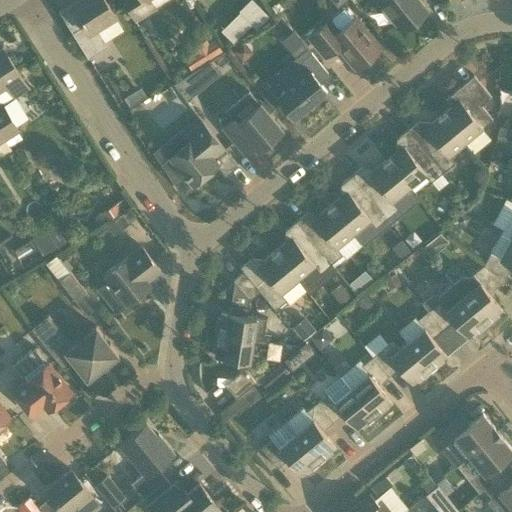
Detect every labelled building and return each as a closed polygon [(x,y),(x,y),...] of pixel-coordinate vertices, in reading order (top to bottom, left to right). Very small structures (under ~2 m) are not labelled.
[(88,58),(108,45),(96,27),(115,15),(105,0),(77,0),(70,5),(83,25),(72,32),(88,58)] [(122,0),(134,19),(154,7),(150,0),(122,0)] [(231,43),(263,12),(251,0),(244,0),(216,27),(231,43)] [(376,0),(401,30),(427,9),(419,0),(376,0)] [(380,48),(355,17),(349,9),(344,8),(329,19),(309,36),(325,56),(338,46),(356,68),(380,48)] [(222,51),(215,39),(208,43),(206,39),(192,48),(194,51),(184,58),(192,70),(222,51)] [(242,41),(232,50),(240,60),(250,51),(242,41)] [(0,132),(4,139),(18,130),(15,125),(26,117),(13,96),(28,88),(2,47),(0,48),(0,132)] [(294,119),(327,91),(318,80),(328,72),(311,52),(300,61),(305,67),(285,84),(287,87),(276,97),(294,119)] [(191,71),(172,83),(185,100),(202,86),(191,71)] [(441,114),(465,142),(482,129),(483,128),(482,127),(492,118),(481,105),(491,96),(474,75),(448,96),(447,101),(451,106),(441,114)] [(169,84),(159,91),(165,101),(176,94),(169,84)] [(259,103),(249,91),(226,109),(233,118),(223,127),(245,154),(255,146),(257,149),(281,129),(260,103),(259,103)] [(173,116),(163,106),(152,116),(162,126),(173,116)] [(465,142),(441,114),(425,127),(419,120),(407,129),(442,172),(454,162),(448,156),(465,142)] [(193,184),(217,164),(218,164),(212,157),(224,147),(203,121),(187,135),(190,139),(161,163),(176,185),(186,176),(193,184)] [(431,181),(442,172),(407,129),(396,138),(402,146),(386,159),(409,188),(426,175),(431,181)] [(4,139),(0,141),(0,154),(10,148),(8,146),(4,139)] [(409,188),(386,159),(369,173),(363,166),(352,175),(387,217),(398,208),(393,202),(409,188)] [(69,186),(52,196),(76,234),(107,214),(99,202),(96,197),(108,189),(91,162),(64,178),(69,186)] [(354,235),(371,221),(375,226),(387,217),(352,175),(341,184),(347,191),(330,205),(354,235)] [(459,196),(450,203),(457,212),(466,205),(459,196)] [(354,235),(330,205),(313,219),(307,211),(296,220),(331,263),(342,254),(338,248),(354,235)] [(314,266),(320,272),(331,263),(296,220),(285,230),(291,237),(274,251),(298,279),(314,266)] [(51,222),(31,236),(43,254),(63,240),(51,222)] [(511,239),(510,238),(499,257),(490,252),(483,264),(503,281),(511,265),(511,239)] [(160,270),(141,246),(128,256),(104,275),(126,303),(144,289),(141,285),(160,270)] [(240,266),(244,271),(260,291),(275,309),(287,299),(289,302),(306,289),(298,279),(274,251),(258,264),(252,257),(240,266)] [(503,281),(483,264),(469,277),(461,276),(452,283),(463,296),(485,326),(499,314),(497,312),(502,308),(489,293),(503,281)] [(87,314),(96,306),(97,306),(70,271),(59,280),(87,314)] [(249,299),(260,291),(244,271),(233,280),(249,299)] [(463,296),(452,283),(439,294),(438,302),(429,310),(428,310),(443,330),(454,321),(467,337),(472,333),(474,335),(485,326),(463,296)] [(443,330),(428,310),(417,319),(423,327),(407,341),(430,371),(443,360),(441,358),(446,354),(433,338),(443,330)] [(266,318),(222,311),(221,317),(218,317),(215,333),(252,339),(254,329),(260,330),(265,326),(266,318)] [(43,314),(28,326),(45,348),(61,335),(43,314)] [(95,325),(71,345),(55,358),(63,368),(72,360),(87,379),(118,354),(95,325)] [(368,354),(384,342),(376,332),(360,344),(368,354)] [(249,361),(252,339),(215,333),(213,349),(216,350),(215,356),(249,361)] [(430,371),(407,341),(399,348),(395,343),(389,343),(372,356),(388,376),(399,367),(411,382),(416,378),(418,381),(430,371)] [(46,363),(34,348),(12,365),(25,381),(12,391),(32,416),(50,401),(53,404),(52,405),(53,406),(71,391),(48,362),(46,363)] [(362,365),(368,372),(351,387),(374,417),(388,406),(386,403),(391,399),(378,384),(388,376),(372,356),(362,365)] [(281,361),(271,369),(266,374),(275,384),(283,376),(289,371),(281,361)] [(236,398),(255,382),(264,374),(261,370),(261,367),(243,366),(243,369),(224,384),(236,398)] [(374,417),(351,387),(341,375),(324,389),(327,393),(317,402),(333,422),(343,413),(356,428),(361,424),(362,427),(374,417)] [(250,404),(261,395),(253,385),(241,394),(250,404)] [(306,411),(313,419),(296,433),(319,462),(332,451),(330,449),(335,445),(322,430),(333,422),(317,402),(306,411)] [(0,425),(10,417),(0,405),(0,425)] [(497,431),(483,413),(465,427),(458,418),(462,414),(432,438),(440,448),(443,446),(457,464),(497,431)] [(296,433),(286,421),(269,435),(272,439),(261,448),(277,467),(288,459),(300,474),(305,470),(307,472),(319,462),(296,433)] [(156,435),(146,422),(119,444),(142,473),(131,482),(143,497),(166,478),(158,468),(175,454),(158,433),(156,435)] [(483,488),(503,472),(495,463),(511,449),(511,448),(497,431),(457,464),(480,491),(483,488)] [(419,437),(407,447),(412,454),(413,455),(425,446),(419,437)] [(46,489),(64,511),(70,511),(92,495),(71,469),(46,489)] [(511,480),(510,482),(503,472),(483,488),(491,498),(487,501),(496,511),(509,511),(511,510),(511,480)] [(435,482),(430,476),(429,475),(421,481),(429,491),(437,485),(435,482)] [(183,496),(173,485),(178,481),(178,480),(148,504),(154,511),(213,511),(219,507),(199,483),(183,496)] [(115,486),(103,496),(112,506),(123,497),(115,486)] [(378,503),(370,494),(351,510),(352,511),(392,511),(382,499),(378,503)]
